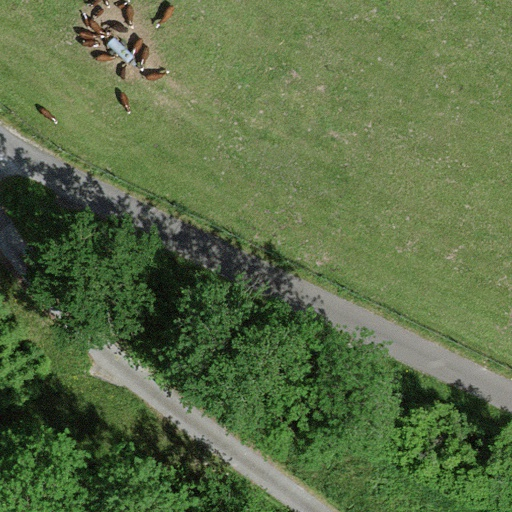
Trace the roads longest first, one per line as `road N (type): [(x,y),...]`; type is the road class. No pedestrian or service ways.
road 1 (track): [(0,141),(50,173),(511,398)]
road 2 (unclassified): [(314,511),(92,340),(0,229)]
